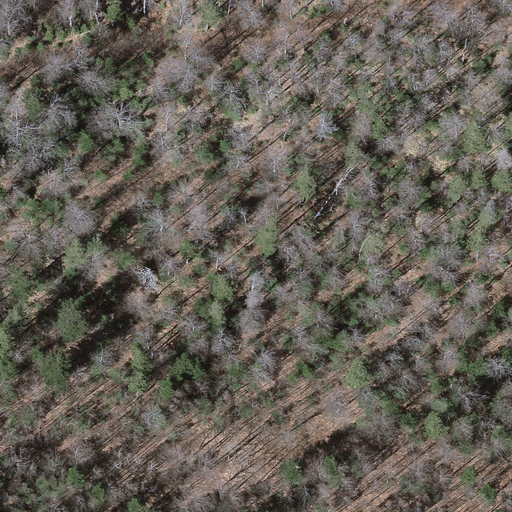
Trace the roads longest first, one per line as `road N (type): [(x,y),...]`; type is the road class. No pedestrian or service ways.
road 1 (track): [(0,73),(59,54),(275,37),(424,0)]
road 2 (track): [(113,511),(321,444),(511,476)]
road 3 (track): [(0,447),(321,444)]
